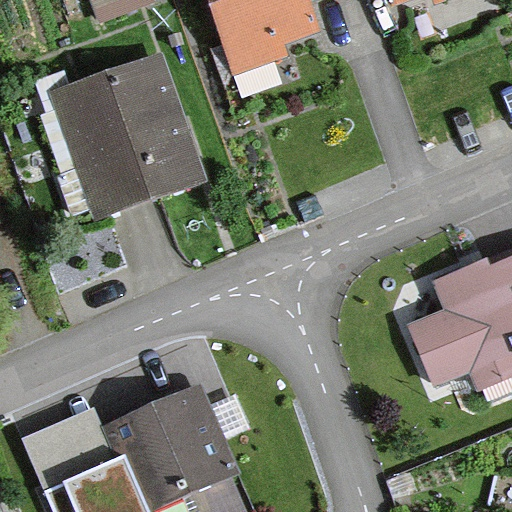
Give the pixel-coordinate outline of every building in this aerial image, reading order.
[(110,0),(117,16),(146,4),(144,0),(110,0)] [(207,0),(228,59),(307,31),(295,0),(207,0)] [(95,211),(97,216),(191,183),(151,67),(64,98),(86,161),(79,164),(81,170),(59,178),(55,185),(66,215),(73,218),(95,211)] [(511,265),(486,276),(482,267),(432,287),(444,316),(407,331),(430,388),(469,372),(476,390),(511,375),(511,360),(511,359),(511,265)] [(227,481),(189,392),(106,428),(142,511),(182,511),(178,502),(227,481)] [(120,511),(113,496),(75,511),(120,511)]
